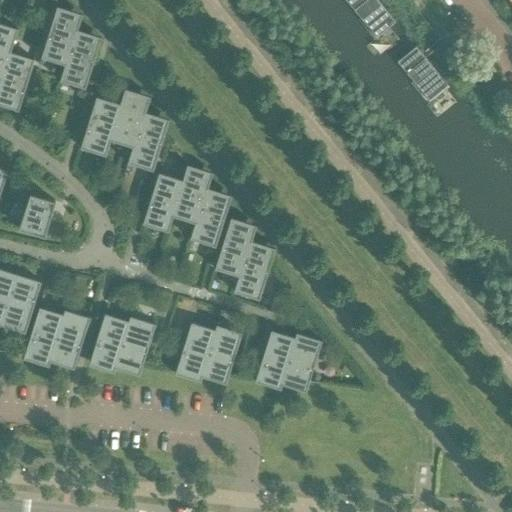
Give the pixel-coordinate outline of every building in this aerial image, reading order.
[(394,21),(376,0),(345,0),(376,36),(394,21)] [(40,57),(64,64),(65,64),(76,28),(77,29),(81,13),(56,5),(40,57)] [(0,78),(9,50),(10,51),(17,28),(0,22),(0,78)] [(65,64),(64,64),(59,80),(84,88),(100,36),(77,29),(76,28),(65,64)] [(441,37),(433,28),(427,33),(435,42),(441,37)] [(447,85),(415,46),(397,61),(428,100),(447,85)] [(0,78),(0,104),(17,110),(33,58),(10,51),(9,50),(0,78)] [(109,139),(110,139),(132,146),(132,147),(144,111),(145,111),(149,96),(124,88),(119,103),(120,104),(109,139)] [(105,155),(110,139),(109,139),(120,104),(119,103),(95,96),(79,147),(105,155)] [(132,147),(132,146),(127,162),(152,170),(168,119),(145,111),(144,111),(132,147)] [(172,215),(194,222),(195,222),(206,187),(207,187),(212,171),(186,163),(181,179),(183,179),(171,215),(172,215)] [(167,231),(172,215),(171,215),(183,179),(181,179),(158,172),(142,223),(167,231)] [(195,222),(194,222),(189,238),(215,246),(231,194),(207,187),(206,187),(195,222)] [(29,192),(18,227),(43,235),(54,200),(29,192)] [(214,268),(238,275),(250,239),(251,240),(255,224),(230,216),(214,268)] [(238,275),(233,291),(258,299),(274,247),(251,240),(250,239),(238,275)] [(0,322),(16,273),(0,268),(0,322)] [(16,273),(0,322),(0,324),(24,332),(40,281),(16,273)] [(48,365),(49,360),(48,360),(63,314),(62,313),(39,306),(22,357),(48,365)] [(48,360),(49,360),(73,368),(89,316),(64,308),(62,313),(63,314),(48,360)] [(113,372),(115,367),(114,366),(128,320),(104,312),(88,364),(113,372)] [(114,366),(115,367),(138,374),(154,323),(129,315),(128,320),(114,366)] [(200,380),(201,375),(200,375),(215,329),(214,328),(190,321),(174,372),(200,380)] [(200,375),(201,375),(225,383),(241,331),(216,324),(214,328),(215,329),(200,375)] [(279,388),(281,383),(280,383),(295,337),(294,336),(270,329),(254,380),(279,388)] [(280,383),(281,383),(305,391),(321,339),(295,332),(294,336),(295,337),(280,383)]
